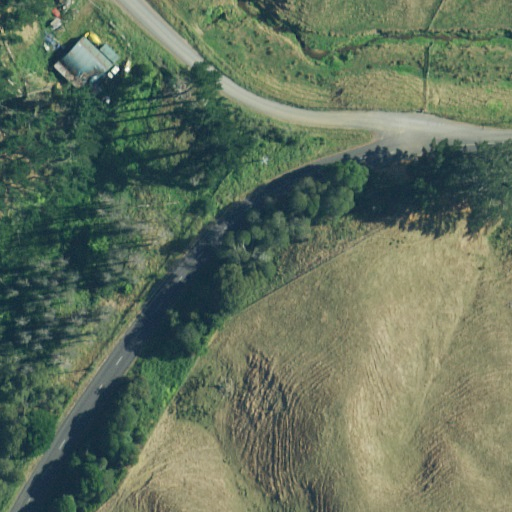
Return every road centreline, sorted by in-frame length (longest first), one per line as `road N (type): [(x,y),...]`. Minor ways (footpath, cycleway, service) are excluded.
road 1 (unclassified): [(445,143),(314,171),(223,230),(101,387),(25,511)]
road 2 (unclassified): [(132,0),(182,55),(245,91),(329,118),(396,122),(445,143)]
